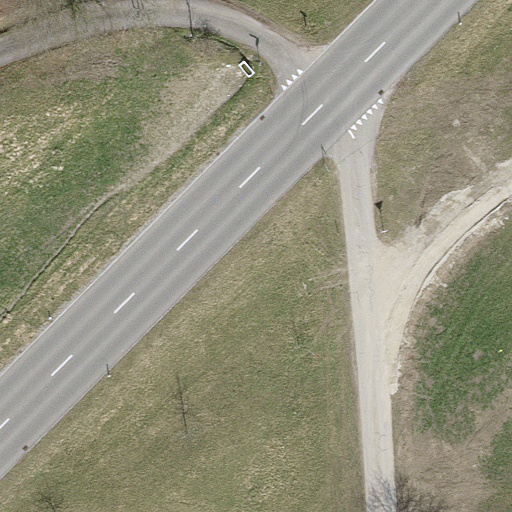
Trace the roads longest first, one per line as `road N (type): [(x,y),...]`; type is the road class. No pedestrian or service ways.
road 1 (tertiary): [(0,426),(327,100)]
road 2 (residential): [(382,511),(352,133),(327,100)]
road 3 (unclassified): [(0,57),(88,24),(169,11),(262,34),(327,100)]
road 4 (track): [(362,294),(440,222),(511,183)]
road 5 (tertiary): [(327,100),(429,0)]
